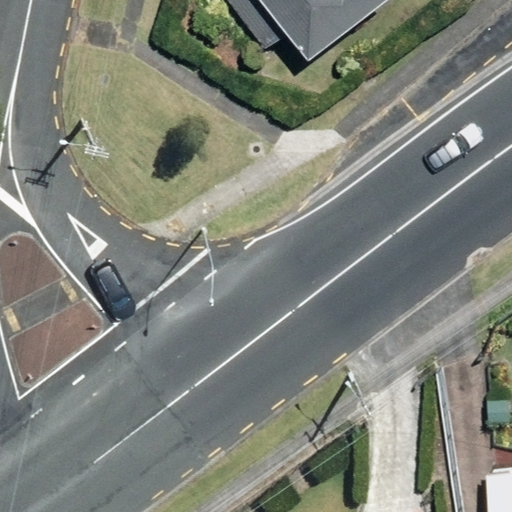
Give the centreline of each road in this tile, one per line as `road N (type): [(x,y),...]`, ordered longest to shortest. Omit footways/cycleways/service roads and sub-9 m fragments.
road 1 (residential): [(11,48),(38,146),(83,243),(157,316),(222,364)]
road 2 (secondary): [(511,150),(222,364)]
road 3 (secondary): [(222,364),(57,499)]
